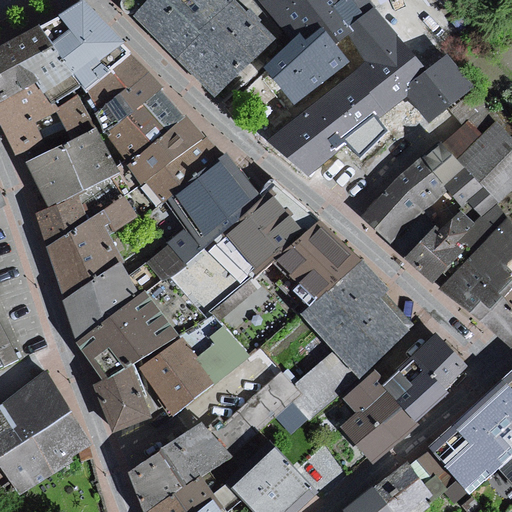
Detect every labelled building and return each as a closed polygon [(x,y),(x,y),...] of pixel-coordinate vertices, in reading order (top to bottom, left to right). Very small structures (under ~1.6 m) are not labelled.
[(100,60),(110,72),(131,55),(121,44),(124,41),(84,0),(60,15),(72,28),(100,60)] [(117,0),(136,16),(150,0),(117,0)] [(246,13),(235,0),(229,5),(223,0),(150,0),(136,16),(178,56),(216,93),(273,37),(258,21),(260,19),(252,10),(246,13)] [(377,119),(386,112),(409,94),(415,101),(431,119),(469,86),(446,58),(426,75),(376,11),(367,0),(264,0),(294,34),(299,40),(266,68),(296,99),(347,61),(331,41),(338,37),(348,31),(350,33),(372,58),(354,73),(316,104),(275,137),(310,173),(347,141),(359,151),(383,127),(377,119)] [(74,72),(82,83),(88,91),(110,72),(100,60),(72,28),(60,15),(51,20),(41,26),(52,42),(74,72)] [(82,83),(74,72),(52,42),(41,26),(12,42),(0,47),(0,99),(38,81),(45,91),(53,104),(82,83)] [(110,72),(88,91),(103,109),(149,72),(145,68),(131,55),(110,72)] [(103,109),(95,115),(107,133),(143,103),(160,90),(162,87),(160,84),(149,72),(103,109)] [(35,122),(57,111),(53,104),(45,91),(38,81),(0,99),(0,118),(19,155),(45,143),(35,122)] [(160,90),(143,103),(107,133),(127,162),(168,132),(186,118),(160,90)] [(142,184),(148,180),(204,138),(191,123),(186,118),(168,132),(127,162),(142,184)] [(511,217),(503,207),(511,199),(511,123),(508,131),(499,126),(489,138),(472,124),(427,160),(364,221),(406,261),(511,346),(511,217)] [(115,172),(95,130),(30,161),(40,182),(50,203),(115,172)] [(148,180),(163,201),(221,156),(211,145),(204,138),(148,180)] [(139,217),(124,195),(87,222),(77,199),(50,210),(36,215),(80,349),(103,377),(93,383),(112,429),(151,416),(133,365),(138,365),(171,414),(215,383),(202,428),(131,472),(145,510),(145,511),(226,511),(241,499),(254,511),(297,511),(317,492),(279,440),(271,445),(261,433),(299,405),(321,435),(338,424),(379,467),(481,376),(226,159),(168,202),(139,217)] [(0,366),(17,357),(0,325),(0,366)] [(511,378),(435,447),(475,496),(498,475),(504,480),(510,476),(511,477),(511,378)] [(88,442),(45,380),(0,411),(0,462),(19,489),(88,442)] [(408,511),(433,494),(407,460),(348,511),(408,511)]
